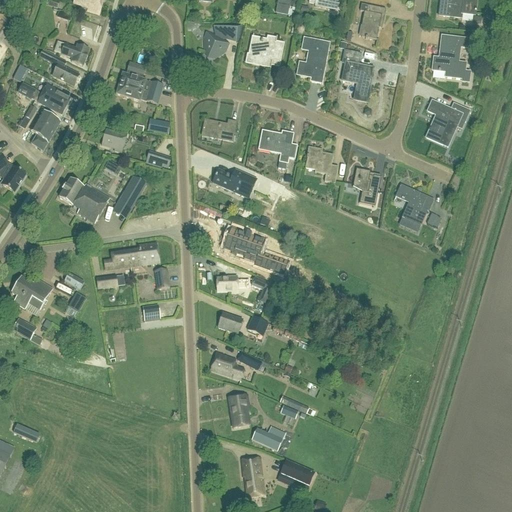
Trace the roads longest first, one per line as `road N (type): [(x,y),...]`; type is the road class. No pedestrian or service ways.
road 1 (tertiary): [(196,511),(176,97)]
road 2 (residential): [(391,150),(272,101),(176,97)]
road 3 (secondary): [(51,174),(79,128),(123,0)]
road 4 (residential): [(391,150),(406,106),(420,0)]
